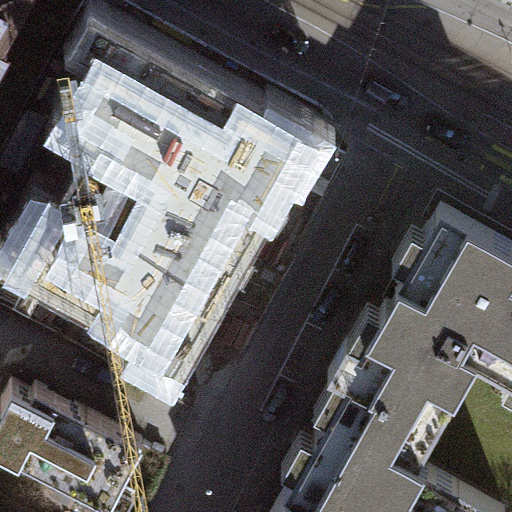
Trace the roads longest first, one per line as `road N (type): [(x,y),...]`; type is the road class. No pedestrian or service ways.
road 1 (residential): [(399,99),(196,511)]
road 2 (tertiary): [(224,0),(399,99)]
road 3 (tertiary): [(399,99),(511,164)]
